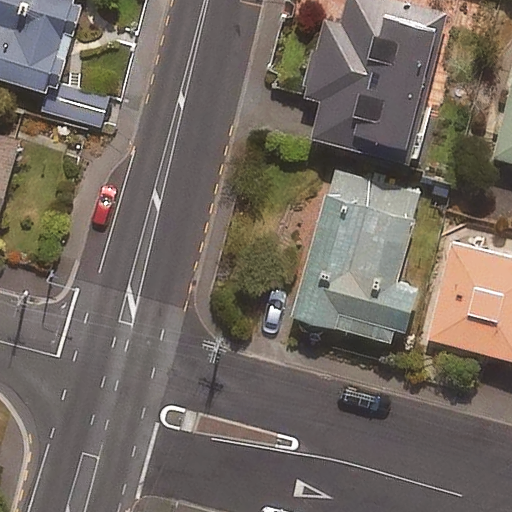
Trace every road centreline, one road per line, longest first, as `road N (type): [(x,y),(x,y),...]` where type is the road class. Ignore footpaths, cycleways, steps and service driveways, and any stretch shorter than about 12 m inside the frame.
road 1 (tertiary): [(89,372),(189,0)]
road 2 (residential): [(154,344),(224,383),(432,446),(474,492)]
road 3 (tertiary): [(239,0),(154,344)]
road 4 (residential): [(474,492),(357,497),(130,440)]
road 5 (tertiary): [(48,511),(89,372)]
